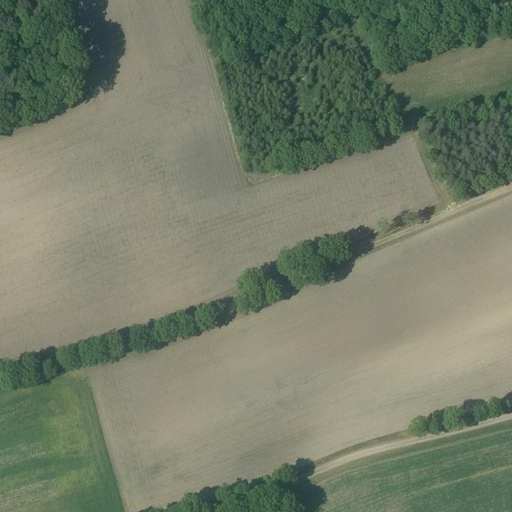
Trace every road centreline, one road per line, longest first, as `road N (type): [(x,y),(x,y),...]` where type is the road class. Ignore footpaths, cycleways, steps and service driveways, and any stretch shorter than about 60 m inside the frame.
road 1 (track): [(511,184),(171,327),(0,371)]
road 2 (track): [(202,511),(511,414)]
